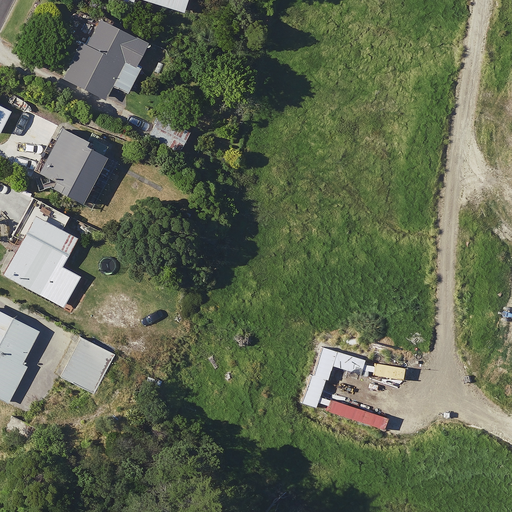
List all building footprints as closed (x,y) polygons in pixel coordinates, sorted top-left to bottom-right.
[(181,0),(105,0),(136,8),(138,0),(141,0),(178,10),(181,0)] [(143,38),(94,14),(61,78),(102,98),(109,84),(124,92),(138,65),(131,62),(143,38)] [(187,129),(149,114),(141,137),(178,152),(187,129)] [(105,146),(55,122),(32,169),(49,178),(46,185),(78,200),(105,146)] [(65,216),(32,200),(0,265),(0,274),(43,296),(73,235),(59,228),(65,216)] [(37,329),(0,309),(0,398),(5,401),(25,364),(19,361),(37,329)] [(108,373),(72,352),(58,376),(94,397),(108,373)] [(33,433),(10,420),(2,434),(26,446),(33,433)]
